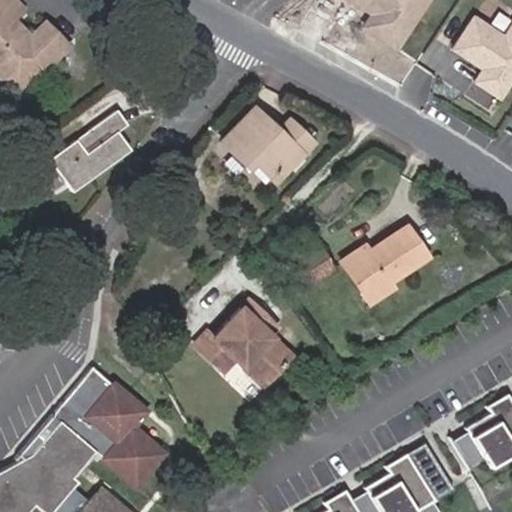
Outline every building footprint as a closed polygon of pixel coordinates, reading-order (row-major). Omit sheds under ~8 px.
[(17,88),(48,58),(51,62),(67,46),(43,21),(29,36),(13,19),(23,9),(14,0),(0,0),(0,77),(7,77),(17,88)] [(347,0),(369,14),(382,23),(373,35),(393,49),(406,30),(404,22),(418,0),(347,0)] [(382,23),(369,14),(361,27),(373,35),(382,23)] [(511,23),(503,38),(473,17),(452,49),(482,69),(473,82),(498,98),(511,76),(511,23)] [(311,141),(287,118),(276,129),(252,107),(218,141),(236,158),(243,152),(270,177),(296,150),(300,153),(311,141)] [(70,191),(128,149),(116,131),(126,125),(115,109),(47,159),(70,191)] [(270,177),(243,152),(236,158),(268,187),(300,153),(296,150),(270,177)] [(0,184),(6,193),(17,184),(7,170),(0,174),(0,184)] [(387,280),(425,255),(404,225),(367,250),(363,245),(342,258),(365,292),(386,278),(387,280)] [(329,268),(312,239),(277,260),(295,289),(329,268)] [(370,300),(391,286),(387,280),(386,278),(365,292),(370,300)] [(289,354),(268,334),(261,326),(268,319),(246,298),(211,335),(205,329),(191,343),(222,372),(233,361),(259,386),(289,354)] [(275,326),(268,319),(261,326),(268,334),(275,326)] [(0,511),(25,511),(32,504),(42,511),(48,511),(52,508),(55,511),(128,511),(99,488),(87,502),(69,487),(74,482),(75,483),(76,481),(71,477),(92,451),(93,453),(95,451),(133,483),(160,450),(129,425),(142,409),(127,396),(89,365),(17,452),(22,456),(0,468),(0,511)] [(511,403),(510,400),(504,390),(483,403),(487,409),(461,425),(463,428),(448,438),(465,466),(481,457),(485,464),(511,449),(511,448),(511,403)] [(449,486),(421,439),(382,463),(386,470),(361,485),(363,488),(348,496),(357,511),(404,511),(410,509),(429,498),(449,486)] [(357,511),(348,496),(342,487),(321,499),(325,506),(315,511),(357,511)] [(429,498),(410,509),(411,511),(430,511),(435,509),(429,498)]
